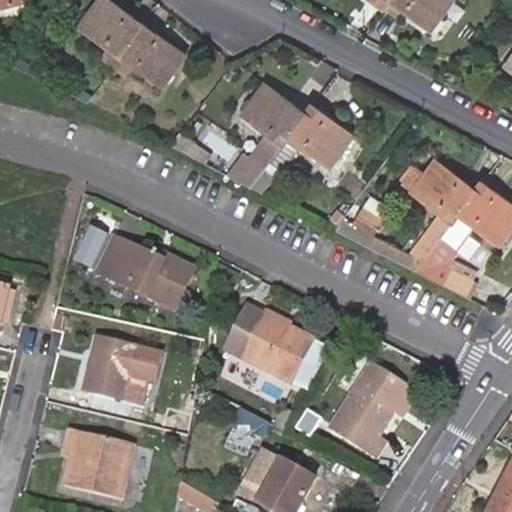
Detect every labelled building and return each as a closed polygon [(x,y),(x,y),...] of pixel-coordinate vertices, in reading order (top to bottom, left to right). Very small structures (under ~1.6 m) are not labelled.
[(120,57),(143,27),(105,0),(98,0),(80,26),(109,48),(120,57)] [(373,0),(384,8),(390,0),(373,0)] [(393,0),(431,29),(452,0),(393,0)] [(184,58),(143,27),(120,57),(113,67),(125,76),(133,66),(162,88),(184,58)] [(17,40),(2,61),(12,66),(27,47),(17,40)] [(120,57),(109,48),(103,56),(102,58),(113,67),(120,57)] [(272,160),(291,136),(304,145),(331,166),(355,134),(315,103),(309,111),(265,81),(243,114),(268,132),(250,155),(242,149),(232,162),(224,172),(252,186),(254,185),(265,194),(277,177),(266,169),(272,160)] [(169,145),(224,172),(232,162),(242,149),(220,137),(213,151),(178,133),(169,145)] [(291,136),(272,160),(286,171),(304,145),(291,136)] [(464,215),(481,193),(440,163),(417,194),(446,214),(458,223),(464,215)] [(511,235),(511,202),(487,184),(481,193),(464,215),(442,245),(454,254),(476,224),(505,245),(511,235)] [(353,207),(352,209),(345,203),(331,221),(339,227),(335,232),(404,268),(419,275),(426,265),(431,259),(434,255),(436,253),(458,223),(446,214),(413,257),(376,238),(384,222),(362,211),(361,213),(353,207)] [(164,302),(161,308),(178,316),(199,276),(169,260),(165,267),(157,263),(160,257),(155,255),(153,259),(128,246),(128,248),(117,243),(99,277),(150,302),(154,296),(164,302)] [(434,255),(431,259),(473,280),(476,274),(436,253),(434,255)] [(467,300),(477,282),(431,259),(426,265),(419,275),(455,294),(467,300)] [(482,285),(477,282),(467,300),(473,303),(482,285)] [(0,288),(0,325),(6,327),(16,292),(0,288)] [(150,302),(161,308),(164,302),(154,296),(150,302)] [(317,348),(270,323),(248,364),(294,389),(317,348)] [(143,348),(103,336),(88,388),(128,400),(134,381),(162,388),(171,354),(143,348)] [(397,415),(410,393),(374,371),(335,435),(380,462),(388,449),(380,443),(397,415)] [(420,398),(410,393),(397,415),(406,421),(420,398)] [(265,439),(242,426),(230,449),(253,462),(265,439)] [(140,446),(74,430),(70,447),(77,449),(69,482),(127,497),(140,446)] [(302,511),(320,481),(270,452),(246,495),(276,511),(302,511)] [(511,511),(511,466),(487,511),(511,511)]
